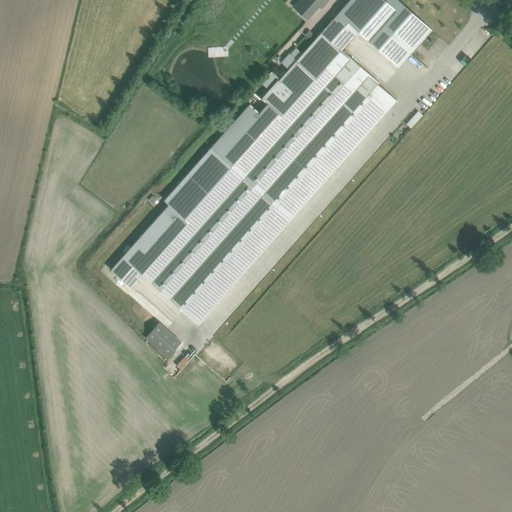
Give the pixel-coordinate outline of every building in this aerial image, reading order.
[(291,218),(396,100),(378,83),(379,82),(342,49),(358,30),(398,66),(431,29),(425,23),(424,24),(413,14),(414,13),(398,0),(385,0),(386,0),(385,0),(350,0),(262,99),(267,104),(259,113),(249,104),(165,200),(170,204),(111,270),(130,287),(142,274),(198,323),(244,271),(291,218)] [(299,0),(294,7),(307,19),(318,6),(321,8),(328,0),(299,0)] [(418,110),(406,123),(411,128),(422,115),(418,110)] [(159,321),(144,337),(167,357),(181,342),(159,321)] [(189,348),(182,356),(186,360),(193,351),(189,348)]
